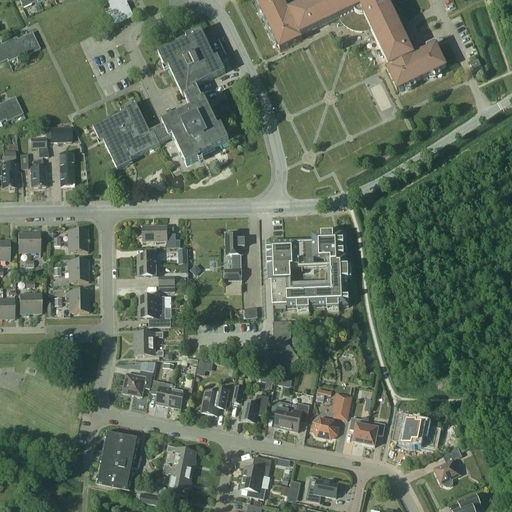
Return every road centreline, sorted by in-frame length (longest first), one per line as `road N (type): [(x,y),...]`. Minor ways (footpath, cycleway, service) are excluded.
road 1 (tertiary): [(280,207),(363,190),(511,98)]
road 2 (residential): [(280,207),(278,157),(257,88),(222,16),(200,0)]
road 3 (tertiary): [(106,210),(280,207)]
road 4 (residential): [(230,439),(96,412)]
road 5 (residential): [(363,466),(230,439)]
